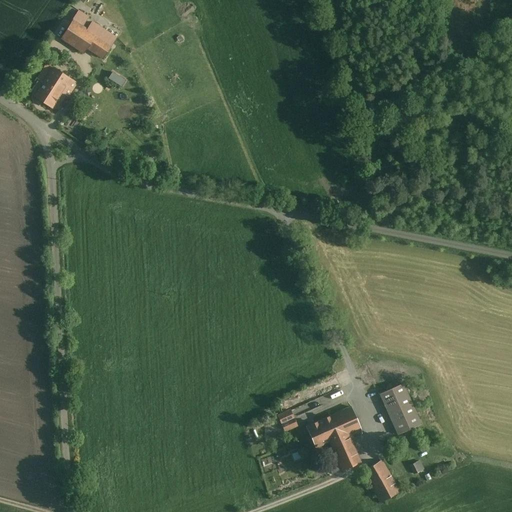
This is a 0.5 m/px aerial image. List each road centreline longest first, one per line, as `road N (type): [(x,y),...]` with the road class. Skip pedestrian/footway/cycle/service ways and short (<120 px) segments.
road 1 (unclassified): [(88,153),(153,182),(511,255)]
road 2 (unclassified): [(76,511),(50,161)]
